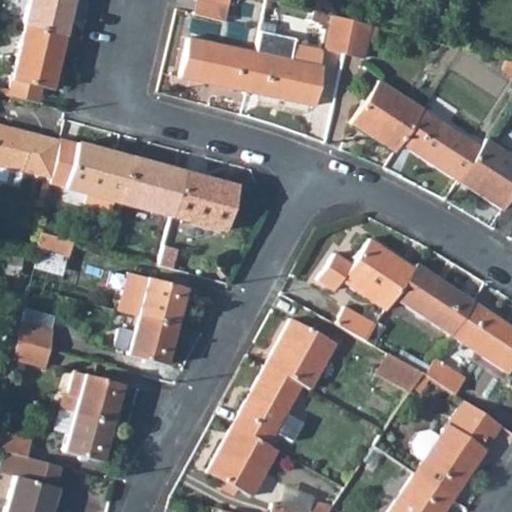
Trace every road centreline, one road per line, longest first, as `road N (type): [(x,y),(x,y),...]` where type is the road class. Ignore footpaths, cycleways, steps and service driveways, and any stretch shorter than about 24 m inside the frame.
road 1 (residential): [(320,167),(140,511)]
road 2 (residential): [(320,167),(107,102),(133,0)]
road 3 (residential): [(511,273),(395,200),(320,167)]
